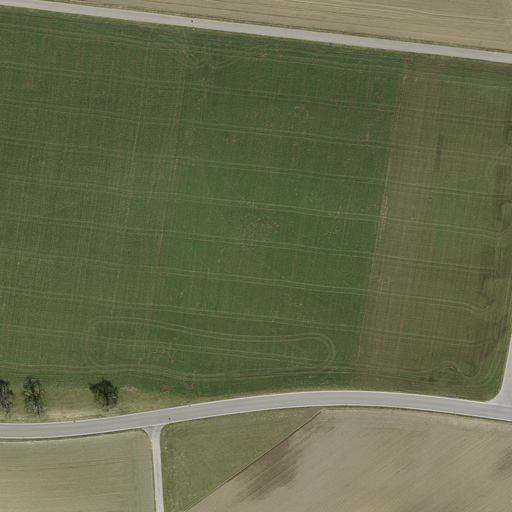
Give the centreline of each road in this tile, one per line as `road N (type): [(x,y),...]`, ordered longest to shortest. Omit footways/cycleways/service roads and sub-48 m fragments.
road 1 (track): [(1,0),(511,58)]
road 2 (tertiary): [(0,430),(315,398),(511,414)]
